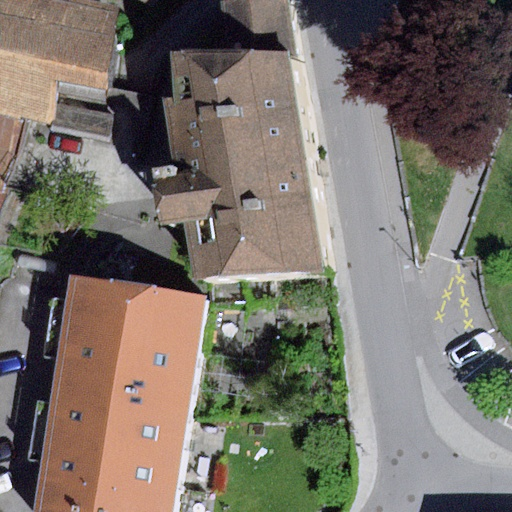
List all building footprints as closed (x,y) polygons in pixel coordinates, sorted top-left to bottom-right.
[(0,0),(0,114),(24,121),(46,127),(57,80),(108,90),(124,8),(80,0),(0,0)] [(241,57),(184,60),(187,103),(174,105),(190,181),(165,183),(174,230),(195,229),(205,285),(336,275),(301,3),(234,6),(241,57)] [(154,99),(108,90),(57,80),(46,127),(24,121),(3,193),(0,204),(0,246),(61,262),(128,192),(154,99)] [(0,114),(0,192),(3,193),(24,121),(0,114)] [(76,279),(59,391),(188,411),(206,300),(76,279)] [(171,511),(188,411),(59,391),(39,511),(171,511)]
